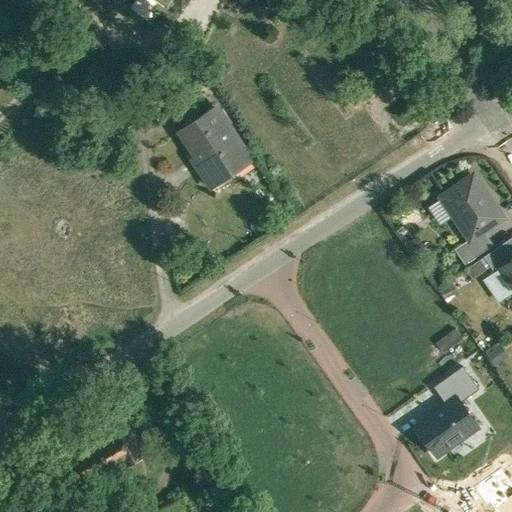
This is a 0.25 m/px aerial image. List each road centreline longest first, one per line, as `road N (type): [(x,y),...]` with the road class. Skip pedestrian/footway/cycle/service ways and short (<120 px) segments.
road 1 (residential): [(266,266),(0,445)]
road 2 (residential): [(374,511),(390,484),(382,432),(266,266)]
road 3 (residential): [(496,121),(266,266)]
road 4 (unknown): [(0,116),(109,36),(146,36),(163,0)]
road 5 (residential): [(496,121),(412,0)]
